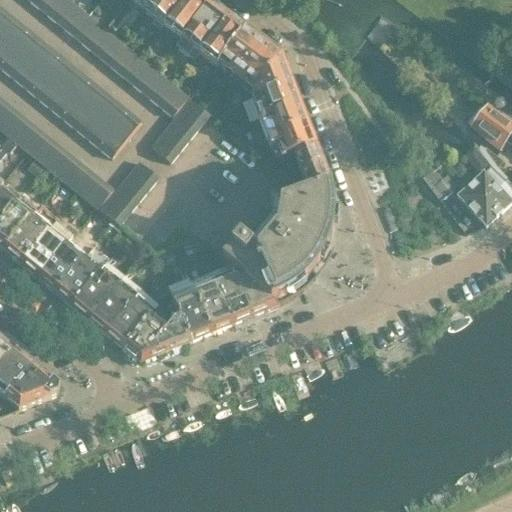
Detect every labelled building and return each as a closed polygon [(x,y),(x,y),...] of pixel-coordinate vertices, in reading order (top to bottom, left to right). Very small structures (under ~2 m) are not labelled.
[(25,0),(25,1),(41,14),(52,0),(25,0)] [(73,9),(61,0),(52,0),(41,14),(58,28),(73,9)] [(156,0),(129,0),(147,14),(147,13),(156,0)] [(156,0),(147,13),(147,14),(145,16),(163,29),(184,0),(156,0)] [(181,43),(207,8),(200,3),(200,0),(184,0),(163,29),(181,43)] [(199,57),(225,21),(218,16),(218,12),(213,8),(209,9),(207,8),(181,43),(176,49),(194,63),(199,57)] [(89,22),(73,9),(58,28),(74,41),(89,22)] [(16,25),(4,14),(0,18),(0,41),(1,43),(16,25)] [(217,67),(242,34),(235,29),(235,25),(230,21),(226,22),(225,21),(199,57),(216,69),(217,67)] [(89,22),(74,41),(91,55),(106,36),(89,22)] [(29,35),(16,25),(1,43),(14,53),(29,35)] [(242,35),(242,34),(217,67),(235,81),(262,45),(244,32),(242,35)] [(41,45),(29,35),(14,53),(26,63),(41,45)] [(106,36),(91,55),(107,68),(122,49),(106,36)] [(1,43),(0,44),(0,70),(14,53),(1,43)] [(54,55),(41,45),(26,63),(39,73),(54,55)] [(279,58),(262,45),(235,81),(252,94),(279,58)] [(122,49),(107,68),(124,81),(139,63),(122,49)] [(14,53),(0,70),(0,71),(12,81),(26,63),(14,53)] [(66,65),(54,55),(39,73),(51,84),(66,65)] [(291,86),(281,60),(279,58),(252,94),(254,100),(291,86)] [(26,63),(12,81),(24,92),(39,73),(26,63)] [(139,63),(124,81),(140,95),(155,76),(139,63)] [(79,76),(66,65),(51,84),(64,94),(79,76)] [(39,73),(24,92),(37,102),(51,84),(39,73)] [(91,86),(79,76),(64,94),(77,104),(91,86)] [(155,76),(140,95),(156,108),(172,90),(155,76)] [(51,84),(37,102),(49,112),(64,94),(51,84)] [(104,96),(91,86),(77,104),(89,114),(104,96)] [(291,86),(254,100),(250,102),(258,123),(299,107),(291,86)] [(172,90),(156,108),(173,122),(188,103),(172,90)] [(64,94),(49,112),(62,122),(77,104),(64,94)] [(116,106),(104,96),(89,114),(102,124),(116,106)] [(0,132),(15,115),(0,102),(0,132)] [(77,104),(62,122),(75,132),(89,114),(77,104)] [(209,120),(190,104),(180,116),(199,132),(209,120)] [(129,116),(116,106),(102,124),(114,135),(129,116)] [(299,107),(258,123),(266,143),(307,127),(299,107)] [(511,125),(487,107),(470,132),(500,154),(506,146),(511,149),(511,125)] [(89,114),(75,132),(87,143),(102,124),(89,114)] [(31,128),(15,115),(0,132),(0,133),(11,142),(16,147),(31,128)] [(141,127),(129,116),(114,135),(127,145),(141,127)] [(199,132),(180,116),(171,129),(189,144),(199,132)] [(102,124),(87,143),(100,153),(114,135),(102,124)] [(307,127),(266,143),(270,151),(276,149),(281,161),(292,156),(314,147),(307,127)] [(48,141),(31,128),(16,147),(33,160),(48,141)] [(189,144),(171,129),(161,141),(180,156),(189,144)] [(114,135),(100,153),(112,163),(127,145),(114,135)] [(64,155),(48,141),(33,160),(36,163),(45,170),(49,173),(64,155)] [(180,156),(161,141),(151,153),(170,168),(180,156)] [(0,163),(8,154),(9,155),(16,147),(11,142),(3,152),(0,155),(0,163)] [(314,147),(292,156),(308,196),(330,188),(314,147)] [(480,151),(478,155),(490,171),(494,175),(497,171),(502,166),(486,154),(485,155),(480,151)] [(476,153),(465,163),(480,179),(483,176),(484,177),(485,176),(490,171),(478,155),(476,153)] [(81,168),(64,155),(49,173),(65,187),(81,168)] [(36,163),(28,173),(37,180),(45,170),(36,163)] [(139,167),(130,179),(148,194),(158,182),(139,167)] [(97,181),(81,168),(65,187),(82,200),(97,181)] [(490,171),(485,176),(484,177),(483,176),(480,179),(457,200),(485,231),(511,206),(511,194),(494,175),(490,171)] [(444,201),(457,189),(447,179),(442,183),(434,174),(426,181),(434,190),(434,191),(444,201)] [(148,194),(130,179),(120,191),(139,206),(148,194)] [(114,195),(97,181),(82,200),(98,214),(114,195)] [(331,238),(332,232),(333,228),(333,222),(334,218),(334,213),(334,210),(333,204),(332,201),(331,195),(330,189),(330,188),(308,196),(309,198),(273,211),(270,230),(269,234),(264,240),(266,242),(266,244),(261,250),(256,256),(238,242),(221,263),(245,282),(276,311),(283,308),(289,305),(294,301),(297,300),(303,296),(303,295),(297,290),(300,288),(304,285),(307,282),(310,279),(312,276),(316,272),(318,269),(320,265),(323,260),(325,256),(326,252),(327,249),(328,247),(330,241),(331,238)] [(0,190),(0,224),(17,204),(0,190)] [(139,206),(120,191),(110,203),(129,218),(139,206)] [(129,218),(110,203),(100,215),(119,230),(129,218)] [(17,204),(0,224),(0,252),(3,255),(34,218),(17,204)] [(34,218),(3,255),(20,269),(51,232),(34,218)] [(51,232),(20,269),(38,283),(68,246),(51,232)] [(68,246),(38,283),(55,297),(85,260),(68,246)] [(85,260),(55,297),(72,311),(102,274),(85,260)] [(102,274),(72,311),(88,324),(120,285),(104,272),(102,274)] [(231,274),(211,282),(231,330),(251,321),(236,284),(231,274)] [(211,282),(190,291),(210,338),(231,330),(211,282)] [(245,282),(244,284),(243,283),(236,284),(251,321),(276,311),(245,282)] [(120,285),(88,324),(105,338),(137,299),(120,285)] [(171,299),(179,320),(190,346),(210,338),(190,291),(171,299)] [(137,299),(105,338),(122,352),(154,313),(137,299)] [(154,313),(122,352),(140,367),(156,360),(150,355),(172,328),(171,327),(154,313)] [(150,355),(156,360),(190,346),(179,320),(175,322),(171,327),(172,328),(150,355)] [(0,368),(13,353),(0,342),(0,368)] [(13,353),(0,368),(0,401),(3,404),(31,368),(13,353)] [(59,391),(31,368),(3,404),(18,414),(57,399),(59,391)]
